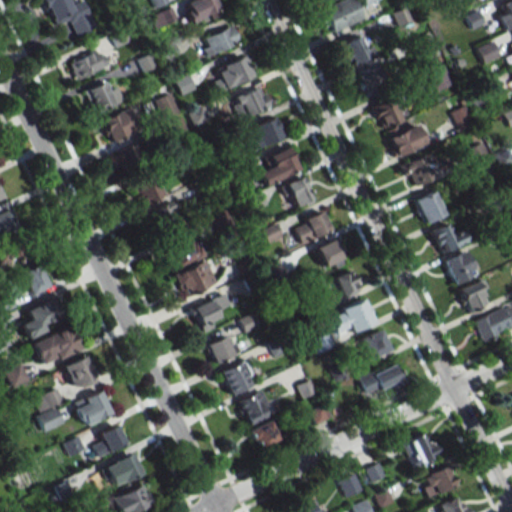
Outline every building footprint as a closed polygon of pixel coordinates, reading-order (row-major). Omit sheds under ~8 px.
[(38,0),(50,28),(66,21),(72,35),(91,28),(80,0),(77,0),(67,4),(65,0),(38,0)] [(148,0),(152,8),(165,1),(164,0),(148,0)] [(187,0),(179,4),(188,23),(217,8),(213,0),(187,0)] [(328,32),(359,17),(351,0),(335,0),(317,9),(328,32)] [(511,0),(505,0),(499,3),(503,12),(495,16),(501,29),(511,24),(511,0)] [(153,27),(171,18),(166,7),(148,17),(153,27)] [(469,29),(481,22),(474,10),(462,17),(469,29)] [(197,40),(205,56),(236,41),(228,25),(197,40)] [(369,44),(360,47),(355,36),(336,44),(345,66),(373,55),(369,44)] [(473,48),(480,64),(497,56),(489,40),(473,48)] [(65,62),(73,79),(104,64),(97,48),(65,62)] [(249,75),(240,55),(211,69),(220,88),(249,75)] [(385,83),(376,64),(353,74),(361,94),(385,83)] [(113,86),(105,88),(102,81),(84,88),(92,111),(119,101),(113,86)] [(236,118),(263,107),(254,86),(227,98),(236,118)] [(151,100),(161,118),(175,112),(165,93),(151,100)] [(368,107),(379,128),(398,118),(388,98),(368,107)] [(511,106),(500,113),(506,126),(511,123),(511,106)] [(185,112),(190,125),(203,120),(198,107),(185,112)] [(104,140),(130,133),(124,110),(99,117),(104,140)] [(256,135),(248,139),(253,149),(282,135),(272,115),(251,126),(256,135)] [(183,130),(177,117),(164,124),(171,136),(183,130)] [(384,137),(393,155),(422,141),(413,123),(384,137)] [(142,162),(132,142),(112,151),(122,172),(142,162)] [(296,169),(285,146),(263,156),(268,167),(255,173),(261,185),(296,169)] [(511,161),(506,150),(494,155),(499,166),(511,161)] [(398,166),(408,187),(428,177),(418,156),(398,166)] [(159,195),(149,174),(129,184),(139,205),(159,195)] [(281,184),(291,205),(309,197),(299,176),(281,184)] [(440,214),(430,191),(410,200),(420,222),(440,214)] [(148,211),(159,234),(175,227),(164,203),(148,211)] [(0,211),(0,234),(0,235),(17,227),(8,208),(0,211)] [(298,243),(327,229),(318,211),(289,225),(298,243)] [(466,241),(462,228),(448,233),(445,223),(427,229),(434,251),(466,241)] [(172,268),(195,256),(185,236),(162,248),(172,268)] [(339,262),(328,239),(310,247),(321,270),(339,262)] [(472,275),(463,251),(440,259),(449,283),(472,275)] [(181,296),(208,283),(198,261),(171,274),(181,296)] [(26,294),(45,286),(36,265),(17,273),(26,294)] [(355,290),(348,270),(330,276),(336,296),(355,290)] [(488,297),(478,278),(454,290),(464,310),(488,297)] [(197,331),(218,322),(212,310),(224,304),(219,293),(186,309),(197,331)] [(371,322),(362,299),(324,314),(332,336),(371,322)] [(18,324),(24,337),(52,324),(42,302),(22,311),(27,320),(18,324)] [(511,325),(511,302),(470,320),(479,340),(511,325)] [(75,348),(65,326),(27,343),(37,366),(75,348)] [(355,339),(365,359),(386,349),(376,329),(355,339)] [(211,363),(235,351),(226,333),(202,345),(211,363)] [(69,390),(91,380),(80,356),(58,366),(69,390)] [(225,394),(249,383),(239,360),(215,370),(225,394)] [(24,379),(16,362),(0,369),(7,386),(24,379)] [(354,378),(361,395),(399,379),(392,362),(354,378)] [(299,397),(312,390),(306,379),(293,385),(299,397)] [(268,413),(257,389),(233,401),(244,424),(268,413)] [(107,414),(97,390),(68,402),(78,425),(107,414)] [(313,424),(328,416),(321,403),(306,411),(313,424)] [(280,440),(275,420),(247,426),(252,446),(280,440)] [(93,446),(97,454),(121,443),(113,424),(94,433),(99,443),(93,446)] [(436,457),(423,430),(397,443),(409,469),(436,457)] [(109,460),(118,482),(137,474),(128,452),(109,460)] [(381,476),(375,462),(362,468),(368,482),(381,476)] [(424,497),(452,483),(442,464),(415,477),(424,497)] [(342,497),(358,490),(350,473),(334,479),(342,497)] [(131,511),(149,504),(140,484),(100,501),(105,511),(107,511),(112,510),(113,511),(131,511)] [(370,494),(376,507),(389,501),(383,488),(370,494)] [(434,502),(436,511),(463,511),(457,494),(434,502)] [(350,511),(367,511),(364,500),(348,505),(350,511)]
